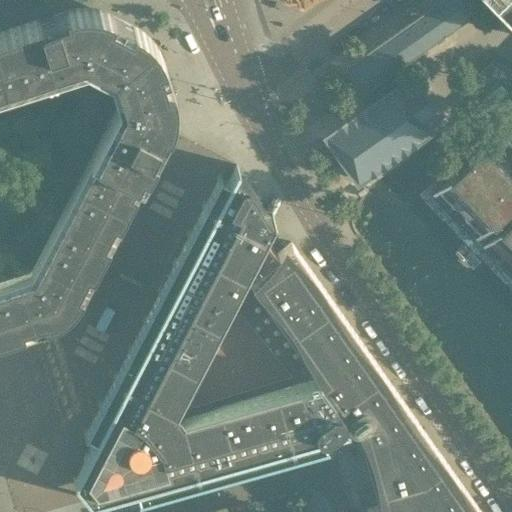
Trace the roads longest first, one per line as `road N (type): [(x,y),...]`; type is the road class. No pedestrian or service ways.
road 1 (residential): [(511,506),(300,201),(236,81)]
road 2 (residential): [(495,116),(471,123),(437,83),(438,71),(483,37),(511,52)]
road 3 (residential): [(164,511),(327,465)]
road 4 (residential): [(376,0),(281,65),(236,81)]
